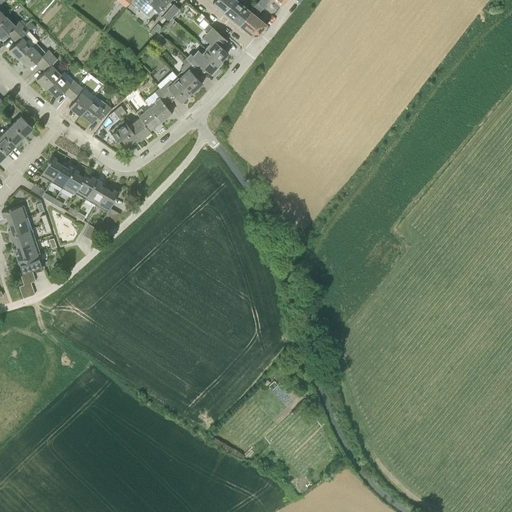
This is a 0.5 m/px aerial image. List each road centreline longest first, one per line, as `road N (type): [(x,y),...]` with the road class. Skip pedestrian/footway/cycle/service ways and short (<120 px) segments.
road 1 (unclassified): [(405,511),(346,448),(319,389),(277,247),(206,134)]
road 2 (unclassified): [(0,310),(63,281),(206,134)]
road 3 (residential): [(58,127),(107,161),(132,167),(197,119)]
